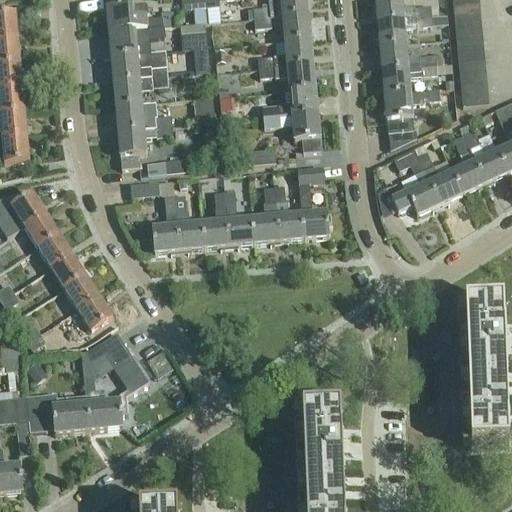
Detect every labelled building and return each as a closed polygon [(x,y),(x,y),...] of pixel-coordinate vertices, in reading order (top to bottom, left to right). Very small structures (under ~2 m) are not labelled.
[(207,14),(205,0),(180,0),(182,16),(207,14)] [(240,0),(205,0),(207,14),(219,13),(219,6),(241,5),(240,0)] [(270,24),(283,23),(283,22),(309,20),(306,0),(267,0),(269,13),(253,15),(254,24),(270,23),(270,24)] [(397,0),(375,2),(377,27),(432,22),(431,12),(415,13),(414,11),(402,13),(400,0),(397,0)] [(452,0),(453,11),(480,9),(478,0),(452,0)] [(144,9),(106,13),(108,38),(135,36),(146,35),(162,33),(161,23),(146,24),(146,22),(148,19),(147,11),(144,9)] [(453,11),(454,22),(481,20),(480,9),(453,11)] [(0,20),(0,46),(19,44),(16,19),(0,20)] [(283,22),(283,23),(285,47),(311,44),(309,20),(283,22)] [(454,22),(455,34),(482,31),(481,20),(454,22)] [(377,27),(380,52),(406,49),(404,35),(433,32),(432,22),(377,27)] [(271,34),(270,24),(270,23),(254,24),(255,35),(271,34)] [(194,30),(180,31),(180,39),(205,37),(204,29),(194,30)] [(455,34),(456,45),(483,42),(482,31),(455,34)] [(162,33),(146,35),(147,45),(152,44),(163,43),(162,33)] [(135,36),(108,38),(111,63),(137,60),(135,36)] [(205,39),(181,41),(182,57),(207,55),(205,39)] [(456,45),(457,56),(484,54),(483,42),(456,45)] [(0,46),(0,70),(21,69),(19,44),(0,46)] [(258,64),(259,74),(313,69),(311,44),(285,47),(287,61),(274,62),(274,63),(258,64)] [(380,52),(382,77),(436,72),(435,61),(419,63),(419,61),(407,62),(406,49),(380,52)] [(457,56),(458,67),(485,65),(484,54),(457,56)] [(224,55),(216,56),(217,68),(225,67),(224,55)] [(137,60),(111,63),(113,88),(167,83),(165,58),(137,60)] [(458,67),(460,79),(486,76),(485,65),(458,67)] [(0,70),(0,95),(23,93),(21,69),(0,70)] [(289,84),(290,96),(316,94),(313,69),(259,74),(260,85),(275,83),(276,85),(289,84)] [(436,72),(382,77),(384,102),(410,99),(409,84),(437,82),(436,72)] [(460,79),(461,90),(487,87),(486,76),(460,79)] [(167,83),(113,88),(115,113),(141,110),(140,98),(153,97),(152,94),(168,93),(167,83)] [(454,95),(453,86),(444,87),(445,96),(454,95)] [(461,90),(462,101),(488,99),(487,87),(461,90)] [(0,95),(0,119),(26,118),(23,93),(0,95)] [(318,119),(316,94),(290,96),(277,98),(278,112),(263,114),(264,124),(318,119)] [(387,127),(388,140),(414,138),(411,111),(424,110),(423,108),(439,107),(438,96),(384,102),(387,127)] [(488,99),(462,101),(463,113),(489,110),(488,99)] [(141,110),(115,113),(118,137),(156,134),(155,124),(156,124),(155,109),(141,110)] [(505,140),(511,136),(511,130),(504,112),(495,117),(505,140)] [(0,119),(0,125),(2,144),(28,142),(26,118),(0,119)] [(318,119),(264,124),(265,134),(293,132),(294,147),(302,146),(303,159),(321,158),(320,144),(318,119)] [(489,120),(481,124),(484,131),(492,127),(489,120)] [(156,124),(155,124),(156,134),(171,132),(170,123),(156,124)] [(460,133),(459,134),(463,142),(470,138),(467,130),(460,133)] [(171,132),(156,134),(157,144),(172,143),(171,132)] [(156,134),(118,137),(120,163),(122,176),(140,175),(139,161),(146,161),(145,145),(157,144),(156,134)] [(470,156),(475,167),(486,191),(508,181),(497,157),(486,162),(480,150),(479,151),(472,137),(470,138),(463,142),(470,156)] [(28,142),(2,144),(4,169),(30,167),(28,142)] [(460,161),(470,156),(463,142),(454,146),(460,161)] [(511,150),(497,157),(508,181),(511,178),(511,150)] [(424,151),(414,155),(440,212),(463,201),(452,178),(439,184),(424,151)] [(247,158),(248,172),(276,170),(274,155),(247,158)] [(440,212),(414,155),(394,165),(399,177),(411,172),(420,192),(407,199),(407,198),(392,205),(398,220),(413,213),(417,222),(440,212)] [(165,167),(166,180),(189,178),(188,165),(165,167)] [(475,167),(452,178),(463,201),(486,191),(475,167)] [(301,220),(303,246),(329,243),(327,218),(312,219),(309,191),(325,190),(323,174),(297,177),(301,220)] [(131,192),(132,205),(159,202),(157,189),(131,192)] [(277,222),(279,248),(303,246),(301,220),(286,221),(285,209),(286,209),(285,193),(274,194),(276,210),(277,222)] [(266,211),(276,210),(274,194),(264,195),(266,211)] [(235,198),(225,199),(227,215),(237,214),(235,198)] [(25,234),(47,220),(33,199),(11,213),(7,216),(0,206),(0,233),(7,245),(25,234)] [(217,228),(203,229),(205,255),(230,253),(228,227),(227,215),(225,199),(215,200),(217,228)] [(176,213),(175,203),(165,204),(167,221),(166,221),(167,233),(152,234),(155,260),(180,258),(177,219),(176,213)] [(189,218),(187,218),(177,219),(180,258),(205,255),(203,229),(190,230),(189,218)] [(25,234),(38,255),(60,241),(47,220),(25,234)] [(252,225),(255,251),(279,248),(277,222),(252,225)] [(228,227),(230,253),(255,251),(252,225),(228,227)] [(38,255),(51,275),(73,261),(60,241),(38,255)] [(51,275),(64,296),(86,282),(73,261),(51,275)] [(64,296),(77,317),(99,303),(86,282),(64,296)] [(0,296),(0,304),(2,307),(13,299),(8,291),(0,296)] [(13,299),(2,307),(7,314),(18,307),(13,299)] [(99,303),(77,317),(91,338),(113,324),(99,303)] [(503,310),(465,312),(468,383),(506,382),(503,310)] [(23,340),(28,348),(40,340),(35,333),(23,340)] [(84,384),(85,402),(86,409),(89,437),(123,434),(122,420),(129,419),(127,404),(149,389),(117,339),(87,358),(82,359),(83,374),(105,361),(128,395),(119,401),(120,406),(105,408),(104,396),(95,397),(94,383),(84,384)] [(40,340),(28,348),(33,356),(45,348),(40,340)] [(173,375),(162,358),(146,368),(157,385),(173,375)] [(46,381),(37,368),(27,376),(36,389),(46,381)] [(506,382),(468,383),(471,455),(509,454),(506,382)] [(27,403),(29,427),(30,439),(54,437),(55,441),(89,437),(86,409),(85,402),(57,404),(56,400),(27,403)] [(0,430),(29,427),(27,403),(0,406),(0,430)] [(340,415),(302,417),(305,488),(343,487),(340,415)] [(0,500),(23,498),(20,470),(3,472),(2,455),(0,455),(0,500)] [(343,511),(343,487),(305,488),(305,511),(343,511)]
